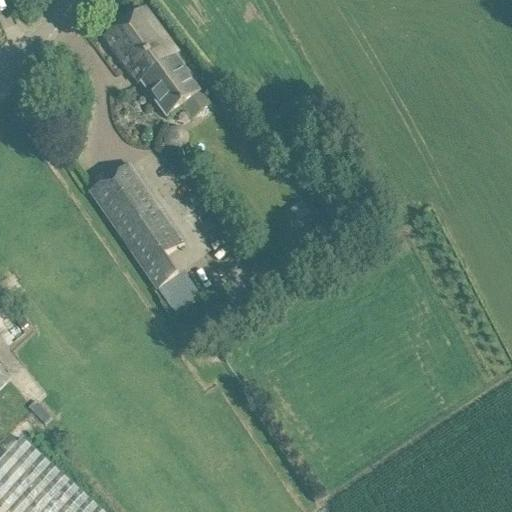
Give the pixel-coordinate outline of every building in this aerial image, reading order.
[(169,41),(158,26),(146,9),(105,39),(130,72),(169,41)] [(176,51),(169,41),(130,72),(139,85),(141,83),(168,119),(187,105),(196,116),(211,105),(201,93),(202,93),(173,54),(176,51)] [(185,245),(142,183),(131,166),(91,193),(159,291),(179,277),(166,258),(185,245)] [(363,209),(329,236),(344,256),(378,229),(363,209)] [(225,307),(192,329),(203,346),(237,325),(225,307)] [(0,392),(13,380),(0,367),(0,392)] [(0,465),(0,511),(102,511),(23,440),(0,465)]
